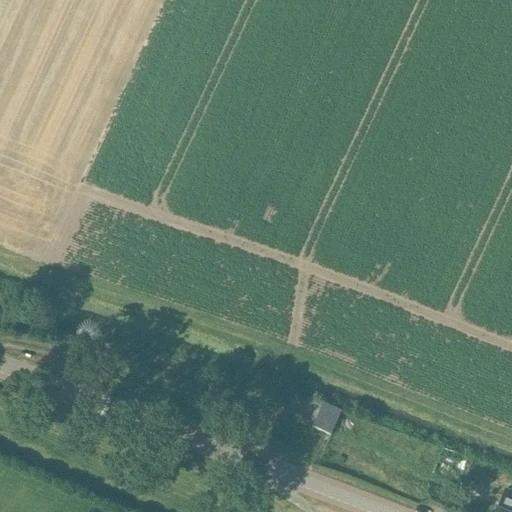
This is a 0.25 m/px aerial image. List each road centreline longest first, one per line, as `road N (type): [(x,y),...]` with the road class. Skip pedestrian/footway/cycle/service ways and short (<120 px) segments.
road 1 (tertiary): [(376,511),(0,364)]
road 2 (track): [(0,343),(225,403),(269,385),(296,341)]
road 3 (track): [(0,417),(219,511)]
